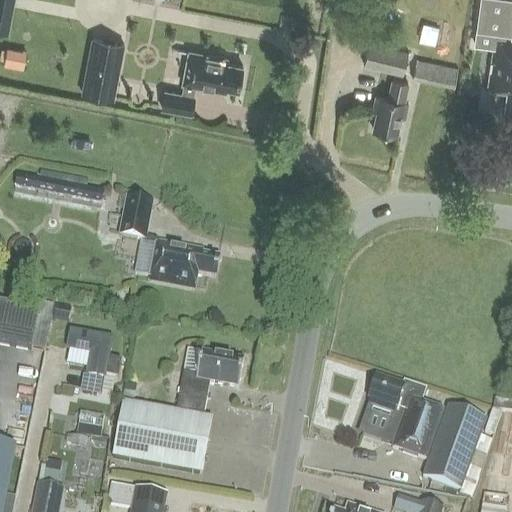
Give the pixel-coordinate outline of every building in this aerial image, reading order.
[(0,0),(0,32),(8,34),(14,0),(0,0)] [(511,1),(500,0),(482,0),(478,33),(511,37),(511,1)] [(396,34),(382,31),(386,14),(378,12),(370,42),(363,66),(403,75),(408,52),(392,48),(396,34)] [(124,45),(92,39),(82,94),(113,100),(124,45)] [(495,40),(488,90),(507,93),(505,112),(511,113),(511,42),(508,42),(495,40)] [(3,66),(24,67),(25,48),(4,47),(3,66)] [(243,67),(226,64),(227,59),(189,52),(182,85),(184,85),(182,95),(165,92),(162,109),(191,115),(194,97),(193,97),(195,87),(225,93),(226,89),(238,91),(243,67)] [(454,88),(457,69),(417,60),(412,79),(454,88)] [(397,136),(401,117),(405,118),(408,104),(404,103),(408,83),(392,80),(388,100),(376,97),(373,111),(377,112),(373,131),(397,136)] [(91,141),(73,137),(70,150),(88,154),(91,141)] [(14,190),(101,207),(104,192),(89,189),(89,190),(17,176),(14,190)] [(152,204),(127,199),(120,236),(145,241),(152,204)] [(202,252),(187,249),(185,249),(184,251),(173,249),(173,247),(171,246),(157,243),(149,282),(194,291),(197,275),(215,278),(219,259),(201,255),(202,252)] [(0,303),(0,344),(31,351),(39,311),(0,303)] [(52,319),(68,323),(71,309),(55,306),(52,319)] [(71,333),(68,349),(92,353),(88,375),(103,378),(104,377),(115,379),(119,361),(107,359),(110,341),(71,333)] [(244,361),(201,353),(197,375),(184,373),(176,413),(134,405),(124,403),(114,459),(201,475),(212,420),(204,418),(210,383),(239,388),(244,361)] [(364,428),(362,435),(393,446),(392,449),(426,461),(443,412),(421,404),(425,391),(404,383),(403,388),(376,379),(368,400),(370,401),(369,405),(371,408),(364,428)] [(124,391),(122,403),(124,403),(134,405),(136,393),(124,391)] [(511,401),(494,399),(492,409),(511,412),(511,401)] [(421,479),(459,492),(486,417),(448,403),(421,479)] [(58,511),(63,489),(57,488),(59,473),(41,470),(38,485),(36,485),(30,511),(58,511)] [(487,483),(504,486),(507,474),(489,471),(487,483)] [(163,511),(167,496),(135,490),(111,485),(107,505),(132,510),(131,511),(163,511)] [(0,511),(12,511),(15,497),(0,494),(0,511)] [(443,511),(444,510),(422,503),(418,511),(443,511)]
